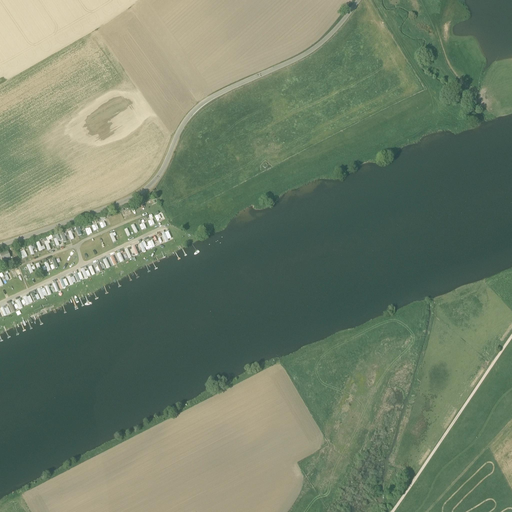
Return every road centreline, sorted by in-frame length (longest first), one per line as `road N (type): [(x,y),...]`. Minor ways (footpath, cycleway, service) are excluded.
road 1 (unclassified): [(0,246),(147,188),(194,109),(304,55),(358,0)]
road 2 (track): [(511,332),(392,511)]
road 3 (track): [(0,303),(164,227)]
road 4 (track): [(140,216),(28,263)]
